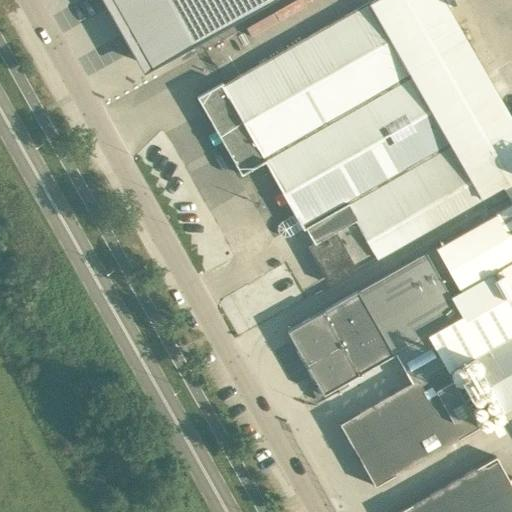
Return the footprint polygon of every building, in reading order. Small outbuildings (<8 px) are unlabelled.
[(103,0),(144,72),(270,0),(103,0)] [(263,161),(278,187),(483,70),(443,0),(372,0),(370,2),(369,0),(222,84),(221,82),(196,96),(240,174),(263,161)] [(511,119),(483,70),(278,187),(293,214),(280,221),(277,225),(276,230),(278,235),(283,237),(288,235),(301,227),(332,282),(375,257),(376,258),(511,179),(511,119)] [(511,201),(494,212),(434,246),(459,290),(449,295),(424,252),(287,331),(323,394),(460,316),(463,320),(511,292),(511,201)] [(511,292),(463,320),(480,351),(471,356),(502,415),(511,408),(511,292)] [(479,427),(443,363),(338,423),(374,486),(479,427)] [(511,511),(511,486),(494,455),(395,511),(511,511)]
